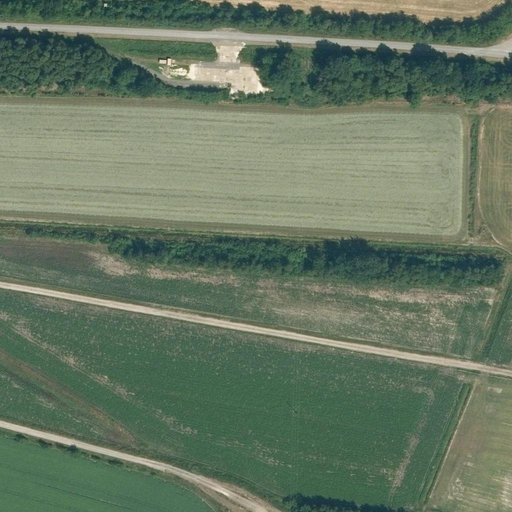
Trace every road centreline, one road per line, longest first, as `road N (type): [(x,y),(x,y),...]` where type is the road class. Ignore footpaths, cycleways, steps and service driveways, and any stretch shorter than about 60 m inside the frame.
road 1 (track): [(0,286),(511,376)]
road 2 (unclassified): [(511,46),(0,27)]
road 3 (track): [(0,424),(192,478),(242,511)]
